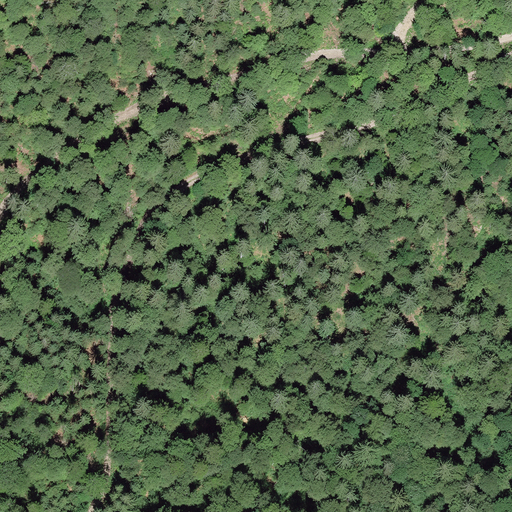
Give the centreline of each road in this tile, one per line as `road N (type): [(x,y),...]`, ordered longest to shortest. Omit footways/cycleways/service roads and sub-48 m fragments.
road 1 (track): [(511,58),(357,130),(247,155),(153,211),(113,317),(109,467),(90,511)]
road 2 (track): [(511,36),(311,55),(148,101),(90,132),(0,208)]
